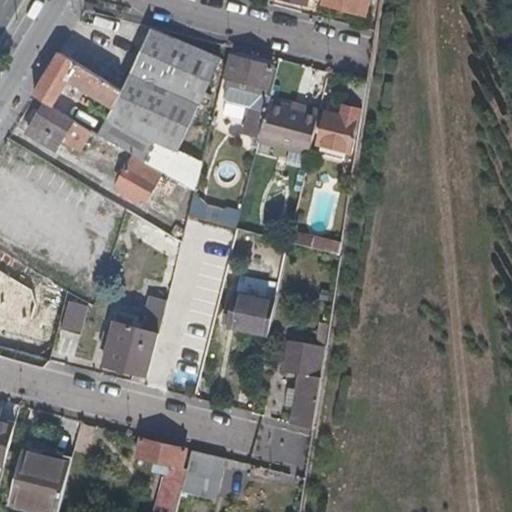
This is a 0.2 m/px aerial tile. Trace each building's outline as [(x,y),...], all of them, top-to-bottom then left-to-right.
[(322,0),(321,3),(362,13),(365,0),(322,0)] [(192,133),(220,59),(148,31),(125,93),(192,133)] [(112,112),(121,91),(58,53),(39,83),(59,95),(64,86),(112,112)] [(262,99),(270,70),(233,61),(227,82),(231,83),(229,89),(252,96),(262,99)] [(268,100),(275,72),(270,70),(262,99),(268,100)] [(350,154),(369,84),(353,80),(344,114),(327,110),(319,145),(350,154)] [(51,107),(59,95),(39,83),(32,96),(44,103),(51,107)] [(125,93),(121,91),(112,112),(110,117),(156,144),(202,162),(207,142),(192,133),(125,93)] [(263,124),(268,100),(262,99),(252,96),(245,119),(263,124)] [(311,155),(321,109),(294,102),(293,107),(268,100),(263,124),(258,142),(311,155)] [(105,139),(97,135),(51,107),(44,103),(26,134),(56,152),(63,141),(94,158),(105,139)] [(156,144),(110,117),(97,135),(105,139),(132,155),(144,163),(156,144)] [(143,200),(161,172),(144,163),(132,155),(115,183),(143,200)] [(188,214),(235,227),(239,210),(192,198),(188,214)] [(181,244),(141,219),(128,241),(163,261),(175,268),(181,244)] [(170,291),(175,268),(163,261),(158,288),(170,291)] [(281,302),(283,292),(243,282),(240,292),(281,302)] [(272,337),(281,302),(240,292),(232,326),(272,337)] [(205,322),(210,299),(198,297),(194,320),(205,322)] [(149,377),(167,304),(151,300),(144,331),(134,329),(135,323),(116,318),(112,333),(106,332),(102,348),(108,350),(104,365),(135,373),(149,377)] [(88,307),(67,302),(60,332),(80,338),(88,307)] [(316,429),(328,351),(292,342),(286,373),(305,379),(298,425),(316,429)] [(146,388),(149,377),(135,373),(132,384),(146,388)] [(0,467),(2,468),(13,427),(0,423),(0,467)] [(75,446),(27,434),(25,442),(73,454),(75,446)] [(182,471),(187,450),(139,438),(134,458),(165,467),(153,511),(175,511),(181,492),(186,472),(182,471)] [(39,511),(58,511),(73,454),(25,442),(10,504),(39,511)] [(217,501),(227,460),(191,451),(186,472),(181,492),(217,501)]
